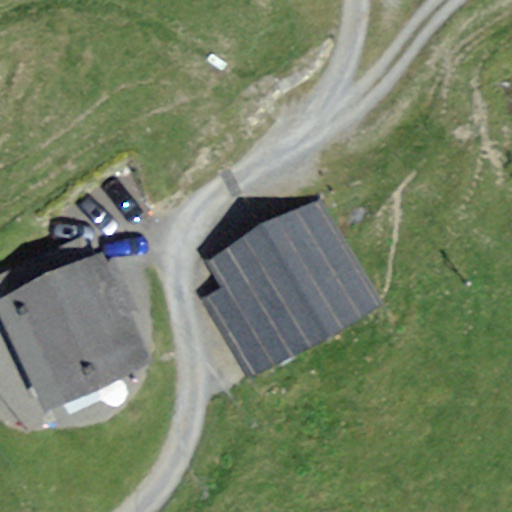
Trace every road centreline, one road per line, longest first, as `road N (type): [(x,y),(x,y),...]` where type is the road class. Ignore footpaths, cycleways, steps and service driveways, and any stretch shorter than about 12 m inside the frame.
road 1 (track): [(133,511),(164,486),(196,384),(180,260),(196,217),(285,148),(332,86),(354,0)]
road 2 (track): [(446,0),(377,84),(337,120),(285,148)]
